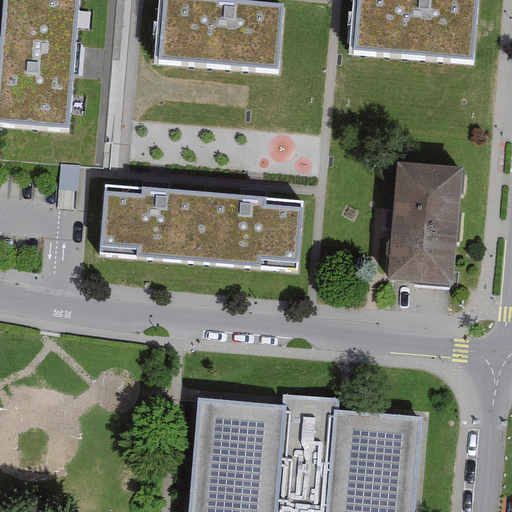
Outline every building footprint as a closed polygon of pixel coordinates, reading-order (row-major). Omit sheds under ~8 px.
[(59,0),(7,0),(0,92),(0,127),(67,133),(78,2),(59,0)] [(481,8),(394,0),(366,0),(361,64),(475,75),(481,8)] [(285,17),(167,8),(162,69),(280,78),(285,17)] [(392,293),(455,298),(465,178),(402,172),(392,293)] [(107,194),(101,260),(297,276),(303,210),(107,194)] [(285,410),(198,403),(189,511),(414,511),(421,422),(338,416),(339,404),(285,400),(285,410)]
